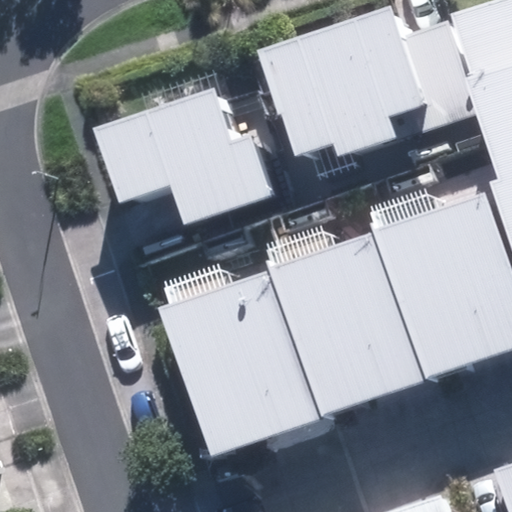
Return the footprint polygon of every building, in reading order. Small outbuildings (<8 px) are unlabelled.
[(511,236),(511,10),(459,29),(483,98),(476,101),(511,201),(501,205),(511,236)] [(403,18),(265,66),(303,175),(340,163),(346,178),(406,158),(398,135),(416,129),(421,144),(479,124),(446,28),(410,40),(403,18)] [(192,244),(287,214),(260,131),(239,137),(229,108),(103,148),(127,222),(180,205),(192,244)] [(511,263),(495,214),(391,250),(441,395),(511,370),(511,263)] [(386,252),(286,286),(337,431),(436,397),(386,252)] [(282,289),(171,327),(221,470),(332,432),(282,289)] [(511,511),(511,476),(497,481),(508,511),(511,511)]
